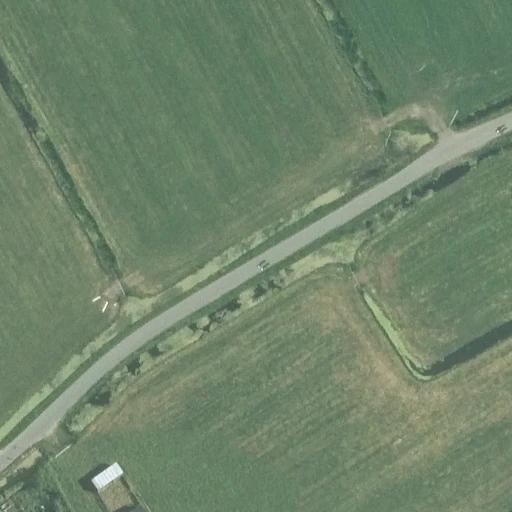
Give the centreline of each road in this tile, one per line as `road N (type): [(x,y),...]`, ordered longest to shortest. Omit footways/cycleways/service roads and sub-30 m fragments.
road 1 (unclassified): [(0,464),(151,330),(511,121)]
road 2 (track): [(366,133),(421,109),(388,40)]
